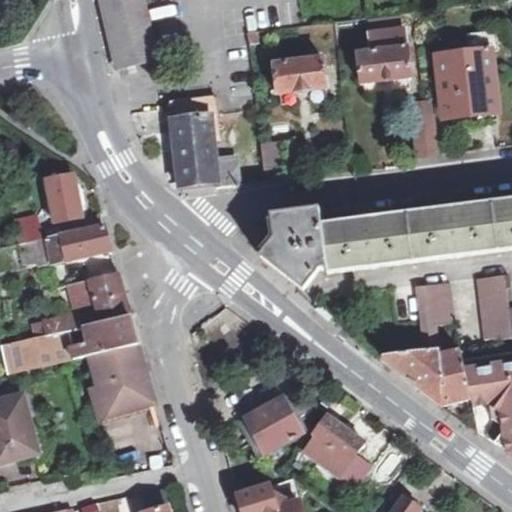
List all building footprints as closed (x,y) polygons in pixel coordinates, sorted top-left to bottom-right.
[(100,0),(109,36),(113,58),(115,68),(153,59),(141,0),(100,0)] [(257,33),(249,34),(250,46),(259,46),(257,33)] [(359,85),(362,85),(406,80),(409,79),(403,33),(369,37),(370,53),(357,56),(359,85)] [(496,50),(495,39),(469,41),(470,52),(496,50)] [(461,118),(462,124),(463,129),(472,128),(477,127),(476,116),(495,115),(489,54),(437,58),(443,120),(461,118)] [(281,94),(325,89),(328,89),(324,58),(275,65),(277,94),(281,94)] [(168,103),(179,191),(217,187),(217,190),(238,187),(234,158),(215,159),(206,97),(168,103)] [(414,132),(417,162),(437,159),(434,130),(414,132)] [(260,144),(263,175),(279,173),(282,173),(279,141),(260,144)] [(48,182),(56,223),(83,218),(80,205),(74,177),(48,182)] [(369,224),(326,230),(326,271),(327,276),(511,252),(511,205),(452,213),(369,224)] [(326,271),(326,230),(324,217),(275,223),(276,242),(263,259),(304,291),(320,271),(326,271)] [(16,225),(20,246),(25,245),(41,241),(36,221),(16,225)] [(41,241),(25,245),(31,268),(38,267),(40,271),(79,260),(112,252),(104,226),(41,241)] [(87,328),(131,318),(123,289),(119,274),(93,280),(101,315),(79,320),(78,315),(43,323),(47,337),(59,335),(87,328)] [(502,278),(476,282),(484,341),(497,339),(501,342),(511,340),(507,311),(504,292),(502,278)] [(453,326),(448,285),(421,288),(426,329),(453,326)] [(316,306),(332,321),(337,316),(321,300),(316,306)] [(90,358),(139,347),(135,332),(131,318),(87,328),(91,345),(71,350),(71,352),(63,353),(55,355),(57,365),(90,358)] [(59,335),(47,337),(0,346),(6,376),(57,365),(55,355),(63,353),(59,335)] [(90,358),(107,418),(156,405),(151,389),(139,347),(90,358)] [(441,408),(471,400),(462,362),(460,352),(438,358),(437,351),(384,357),(385,364),(427,397),(441,408)] [(511,354),(462,362),(471,400),(473,411),(478,435),(486,440),(496,447),(499,443),(508,449),(509,456),(511,457),(511,354)] [(247,421),(266,455),(304,435),(298,424),(314,415),(301,390),(264,411),(247,421)] [(0,464),(39,454),(23,397),(0,403),(0,464)] [(346,430),(328,418),(315,436),(318,438),(308,453),(356,490),(372,467),(357,456),(365,444),(346,430)] [(303,511),(301,503),(294,479),(273,486),(257,490),(260,502),(261,506),(256,507),(243,511),(303,511)] [(243,511),(256,507),(261,506),(260,502),(257,490),(239,495),(243,511)] [(381,511),(420,511),(421,511),(410,504),(395,494),(381,511)] [(142,511),(155,511),(168,509),(165,498),(140,504),(142,511)] [(113,511),(111,501),(99,504),(101,511),(113,511)]
